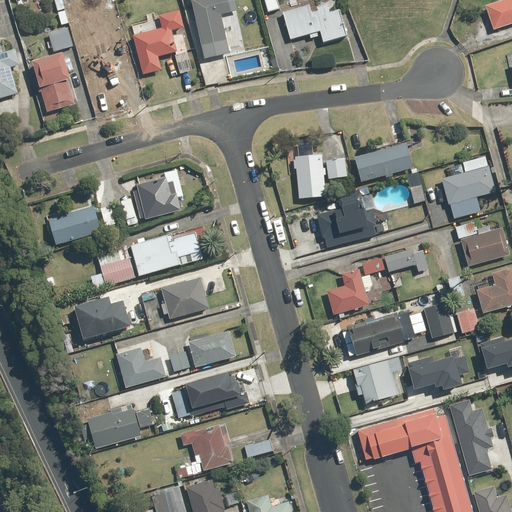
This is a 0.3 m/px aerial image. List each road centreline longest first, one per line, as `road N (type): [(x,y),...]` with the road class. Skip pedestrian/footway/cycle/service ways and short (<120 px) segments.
road 1 (residential): [(229,116),(341,511)]
road 2 (residential): [(439,69),(397,89),(229,116)]
road 3 (residential): [(229,116),(26,172)]
road 4 (motorway): [(0,331),(77,511)]
